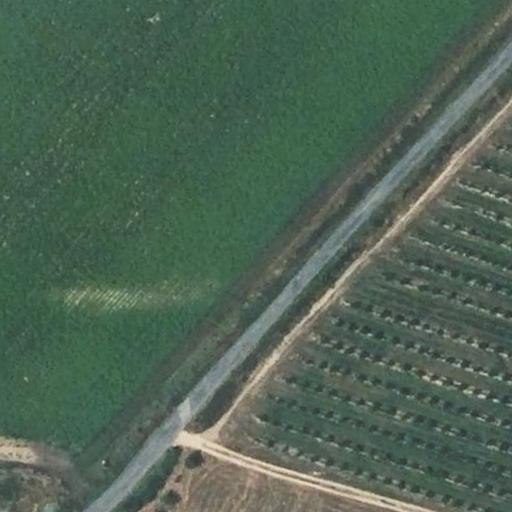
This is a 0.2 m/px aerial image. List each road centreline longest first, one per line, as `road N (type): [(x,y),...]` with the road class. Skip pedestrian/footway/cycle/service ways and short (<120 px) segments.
road 1 (unclassified): [(91,511),(511,45)]
road 2 (track): [(410,511),(167,436)]
